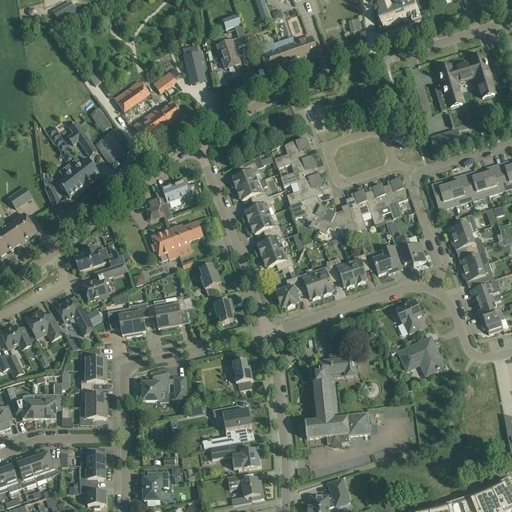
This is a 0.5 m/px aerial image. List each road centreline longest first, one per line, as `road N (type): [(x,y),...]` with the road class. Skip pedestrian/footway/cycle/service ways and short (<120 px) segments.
road 1 (residential): [(195,146),(238,115),(311,81),(511,19)]
road 2 (residential): [(126,437),(127,368),(266,333)]
road 3 (residential): [(266,333),(195,146)]
road 4 (residential): [(266,333),(415,283),(438,288)]
road 5 (residential): [(285,511),(266,333)]
road 6 (residential): [(57,254),(195,146)]
road 7 (residential): [(395,172),(343,188),(325,147),(377,129)]
road 8 (residential): [(0,454),(50,437),(126,437)]
